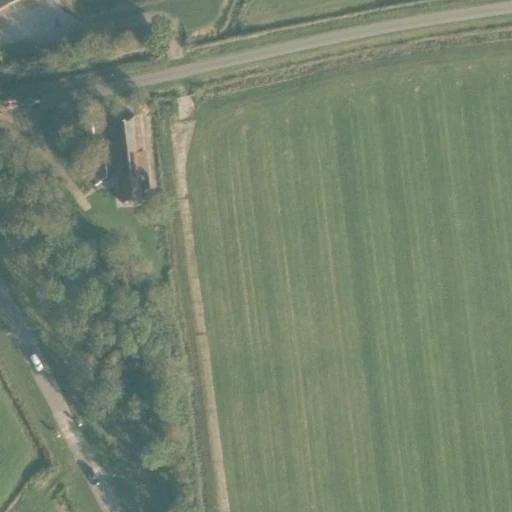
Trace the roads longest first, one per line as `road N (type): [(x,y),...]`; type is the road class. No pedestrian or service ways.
road 1 (unclassified): [(0,112),(401,25),(511,10)]
road 2 (track): [(227,511),(181,189),(182,74)]
road 3 (tertiary): [(112,511),(0,299)]
